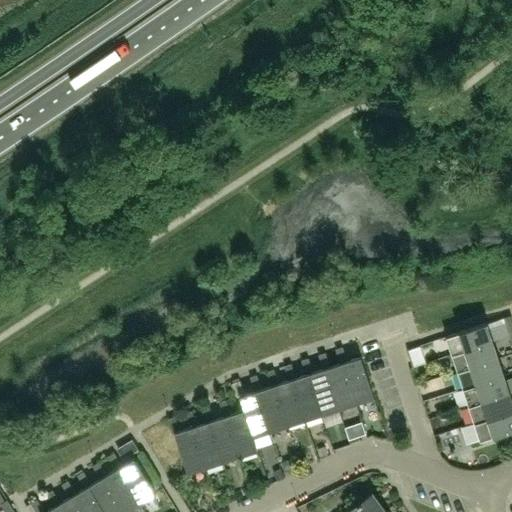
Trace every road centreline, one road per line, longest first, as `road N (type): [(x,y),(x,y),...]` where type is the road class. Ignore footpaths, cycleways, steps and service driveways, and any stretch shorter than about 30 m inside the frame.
road 1 (trunk): [(0,134),(197,0)]
road 2 (residential): [(240,511),(370,452),(431,470)]
road 3 (trunk): [(153,0),(0,104)]
road 4 (residential): [(431,470),(396,349)]
